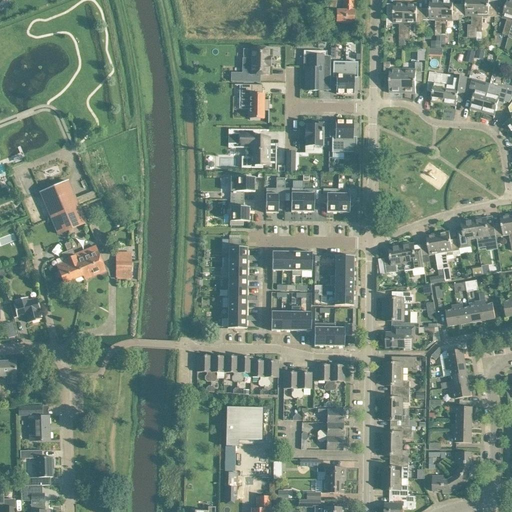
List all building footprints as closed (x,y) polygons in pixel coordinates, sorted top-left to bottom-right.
[(343,0),(343,11),(337,11),(337,23),(353,23),(353,0),(343,0)] [(429,0),(429,10),(429,20),(435,20),(435,36),(441,36),(441,0),(429,0)] [(441,0),(441,36),(446,36),(446,20),(453,21),(453,20),(459,20),(459,14),(453,14),(453,0),(441,0)] [(459,10),(459,14),(459,20),(462,20),(462,15),(465,15),(465,16),(472,17),(471,25),(468,25),(468,38),(476,38),(477,33),(477,0),(465,0),(465,11),(459,10)] [(477,0),(477,33),(478,33),(482,33),(483,17),(489,17),(489,7),(489,0),(477,0)] [(511,0),(507,0),(505,8),(502,18),(507,20),(502,35),(508,36),(511,24),(511,0)] [(386,28),(387,28),(387,23),(399,24),(399,45),(404,46),(404,40),(405,4),(394,3),(393,14),(387,14),(387,13),(386,28)] [(405,4),(404,40),(410,40),(410,24),(417,24),(417,4),(405,4)] [(429,48),(429,56),(442,57),(443,49),(429,48)] [(231,73),(231,81),(260,82),(260,74),(268,75),(268,66),(269,66),(270,58),(268,58),(268,50),(252,49),(252,59),(243,58),(242,73),(231,73)] [(418,50),(418,61),(425,61),(426,50),(418,50)] [(468,50),(467,57),(473,58),(475,52),(468,50)] [(475,58),(483,59),(484,51),(476,50),(475,58)] [(306,70),(306,91),(322,91),(322,84),(321,81),(324,80),(324,79),(330,79),(330,69),(327,66),(328,56),(311,56),(311,57),(314,57),(314,65),(306,69),(306,70)] [(333,62),(333,78),(336,78),(336,91),(336,94),(344,94),(344,62),(333,62)] [(344,62),(344,94),(354,94),(354,91),(354,78),(357,78),(357,77),(358,62),(344,62)] [(403,69),(402,92),(415,93),(415,94),(416,94),(416,72),(422,72),(422,63),(416,63),(415,70),(403,69)] [(403,69),(400,69),(390,69),(389,93),(390,93),(390,92),(402,92),(403,69)] [(428,83),(429,83),(429,80),(434,81),(431,106),(432,102),(444,104),(446,85),(440,84),(442,74),(429,72),(428,83)] [(446,85),(444,104),(455,106),(455,109),(456,109),(458,92),(464,93),(466,83),(466,78),(454,76),(448,75),(446,85)] [(472,79),(471,84),(468,94),(474,95),(469,112),(470,112),(471,109),(482,112),(490,84),(472,79)] [(235,85),(234,86),(241,86),(241,107),(250,107),(249,119),(264,119),(264,111),(267,111),(268,111),(268,123),(269,99),(268,99),(268,100),(267,100),(264,100),(264,94),(262,94),(262,84),(262,85),(252,85),(235,85)] [(490,84),(482,112),(494,115),(493,119),(494,119),(498,102),(504,104),(505,102),(509,103),(511,99),(511,96),(511,90),(508,89),(508,88),(490,84)] [(511,118),(502,125),(502,126),(505,124),(511,134),(511,133),(511,118)] [(332,137),(331,153),(344,153),(345,121),(335,121),(335,124),(335,137),(332,137)] [(345,121),(344,153),(356,153),(356,138),(356,137),(353,137),(353,124),(353,121),(345,121)] [(305,145),(305,151),(313,151),(313,147),(322,147),(322,146),(322,132),(323,132),(323,129),(322,129),(322,123),(313,123),(313,125),(307,125),(307,130),(305,130),(305,139),(307,140),(307,145),(305,145)] [(239,130),(239,142),(251,142),(251,148),(251,157),(241,157),(241,168),(262,168),(262,165),(268,166),(268,165),(276,165),(276,146),(268,146),(268,139),(262,139),(262,138),(260,138),(260,130),(239,130)] [(286,152),(286,173),(295,173),(295,152),(286,152)] [(231,192),(231,199),(243,200),(244,192),(255,192),(255,178),(236,177),(231,178),(231,182),(231,192)] [(266,194),(266,213),(278,214),(278,201),(285,201),(285,179),(276,178),(276,189),(266,189),(266,194)] [(41,193),(51,218),(62,214),(78,207),(67,181),(41,193)] [(291,193),(291,212),(302,212),(303,190),(303,188),(291,188),(291,193)] [(321,195),(321,203),(326,203),(326,213),(338,213),(338,189),(323,189),(323,195),(321,195)] [(338,189),(338,213),(349,213),(349,204),(354,204),(356,204),(356,189),(354,189),(351,189),(338,189)] [(303,190),(302,212),(314,213),(314,203),(321,203),(321,195),(320,195),(320,190),(314,190),(303,190)] [(230,207),(230,222),(230,226),(243,226),(243,222),(249,222),(249,208),(243,207),(243,200),(231,199),(230,207)] [(78,207),(62,214),(68,230),(85,223),(78,207)] [(62,214),(51,218),(58,234),(68,230),(62,214)] [(494,225),(495,230),(496,237),(503,235),(503,236),(509,235),(511,251),(511,250),(511,217),(511,214),(500,216),(501,224),(494,225)] [(481,218),(474,219),(477,238),(484,237),(485,244),(497,243),(496,239),(496,237),(495,230),(488,231),(486,219),(481,219),(481,218)] [(457,236),(459,244),(459,249),(471,247),(470,239),(477,238),(474,219),(467,220),(467,222),(462,223),(464,235),(457,236)] [(449,232),(438,234),(444,272),(449,271),(447,259),(453,258),(453,256),(460,255),(459,249),(459,244),(451,246),(449,232)] [(430,256),(436,255),(439,276),(429,277),(430,284),(440,282),(445,281),(444,272),(438,234),(426,236),(430,256)] [(229,254),(228,258),(248,258),(247,261),(253,261),(253,256),(248,256),(248,248),(240,248),(241,239),(229,239),(229,248),(229,254)] [(65,262),(57,266),(64,283),(83,275),(75,255),(69,242),(65,244),(67,251),(62,253),(65,262)] [(401,245),(404,264),(405,271),(424,268),(422,255),(416,256),(414,244),(409,245),(409,243),(401,245)] [(386,274),(396,272),(398,272),(397,265),(404,264),(401,245),(394,246),(394,247),(389,248),(391,260),(384,261),(386,274)] [(96,247),(75,255),(83,275),(84,280),(106,271),(96,247)] [(131,278),(131,261),(131,252),(116,252),(116,278),(131,278)] [(272,252),(272,271),(282,271),(282,252),(272,252)] [(282,252),(282,271),(292,271),(292,252),(282,252)] [(292,271),(292,276),(301,276),(301,271),(302,271),(302,252),(292,252),(292,271)] [(302,271),(302,277),(311,278),(311,272),(312,253),(302,252),(302,271)] [(335,257),(335,266),(354,267),(354,257),(335,257)] [(228,258),(228,268),(247,268),(247,261),(248,258),(228,258)] [(482,268),(483,275),(490,274),(489,271),(488,265),(481,266),(482,268)] [(335,266),(335,276),(354,277),(354,267),(335,266)] [(228,268),(228,278),(247,278),(247,276),(247,268),(228,268)] [(482,268),(473,269),(474,277),(483,275),(482,268)] [(10,303),(7,293),(1,278),(6,276),(4,269),(0,270),(0,288),(2,294),(5,304),(10,303)] [(228,278),(228,288),(247,288),(247,281),(252,281),(252,276),(247,276),(247,278),(228,278)] [(330,276),(330,286),(334,286),(353,286),(354,277),(335,276),(330,276)] [(334,286),(334,296),(352,296),(353,296),(353,286),(334,286)] [(228,288),(228,298),(247,299),(247,301),(252,301),(252,296),(247,296),(247,288),(228,288)] [(385,298),(385,310),(411,310),(411,303),(413,303),(413,295),(411,295),(411,292),(407,292),(397,292),(397,299),(385,298)] [(334,296),(334,306),(353,306),(353,296),(352,296),(334,296)] [(28,323),(41,320),(39,312),(41,311),(37,299),(28,301),(27,298),(15,301),(15,304),(14,305),(17,318),(26,315),(28,323)] [(228,298),(228,308),(247,309),(247,301),(247,299),(228,298)] [(486,305),(486,301),(480,302),(484,321),(495,319),(493,304),(486,305)] [(475,307),(469,308),(472,323),(484,321),(480,302),(475,302),(475,307)] [(463,304),(457,305),(460,325),(472,323),(469,308),(463,309),(463,304)] [(446,311),(447,317),(448,327),(460,325),(457,305),(452,306),(452,310),(446,311)] [(228,308),(227,318),(247,319),(246,321),(252,321),(252,315),(247,315),(247,309),(228,308)] [(411,310),(385,310),(385,321),(394,321),(394,327),(415,328),(419,328),(419,323),(411,323),(411,310)] [(435,310),(427,310),(428,318),(431,320),(433,319),(434,322),(436,322),(435,310)] [(271,329),(271,331),(281,331),(281,312),(271,312),(271,329)] [(281,312),(281,331),(291,331),(291,312),(281,312)] [(291,312),(291,331),(301,331),(301,312),(291,312)] [(301,312),(301,331),(311,332),(311,313),(301,312)] [(227,318),(227,329),(246,329),(246,321),(247,319),(227,318)] [(314,327),(314,347),(324,347),(324,328),(314,327)] [(415,328),(394,327),(394,333),(387,333),(386,348),(405,348),(405,338),(415,338),(415,328)] [(438,328),(432,327),(427,327),(425,328),(425,332),(435,332),(436,332),(437,338),(440,338),(438,328)] [(324,328),(324,347),(334,347),(334,328),(324,328)] [(334,328),(334,347),(344,347),(344,336),(344,328),(334,328)] [(440,348),(431,356),(436,360),(444,352),(440,348)] [(445,359),(445,365),(465,362),(463,350),(448,352),(448,356),(449,359),(445,359)] [(197,372),(207,373),(207,375),(205,376),(205,380),(207,382),(210,382),(211,356),(197,356),(197,372)] [(211,356),(210,382),(214,382),(217,380),(217,377),(215,375),(215,372),(224,373),(224,356),(211,356)] [(224,356),(224,373),(234,373),(234,375),(232,377),(232,380),(234,382),(237,382),(238,357),(224,356)] [(238,357),(237,382),(241,382),(243,380),(244,377),(242,375),(242,373),(251,373),(251,361),(252,357),(238,357)] [(384,363),(384,374),(403,375),(403,368),(416,368),(416,367),(416,357),(396,357),(396,363),(384,363)] [(0,376),(8,376),(8,384),(16,384),(15,361),(0,361),(0,376)] [(251,361),(251,373),(251,377),(261,377),(260,380),(259,381),(259,384),(261,387),(264,387),(265,361),(251,361)] [(265,361),(264,387),(268,387),(270,385),(270,382),(268,380),(268,378),(278,378),(278,361),(265,361)] [(465,362),(445,365),(446,370),(450,370),(451,376),(467,373),(465,362)] [(317,365),(317,375),(317,381),(326,382),(326,384),(324,386),(324,389),(326,391),(330,391),(330,365),(317,365)] [(330,365),(330,391),(334,391),(336,389),(336,386),(334,384),(334,382),(344,382),(344,365),(330,365)] [(298,373),(284,372),(284,389),(293,389),(293,391),(291,393),(291,396),(293,398),(297,399),(298,373)] [(298,373),(297,399),(301,399),(303,396),(303,393),(302,392),(302,389),(311,389),(311,383),(311,373),(298,373)] [(452,382),(442,383),(443,389),(449,388),(469,385),(467,373),(451,376),(452,382)] [(403,375),(384,374),(384,386),(396,386),(396,392),(410,392),(410,381),(403,381),(403,375)] [(469,385),(449,388),(449,394),(454,393),(455,399),(461,398),(471,397),(469,385)] [(409,403),(410,392),(396,392),(391,392),(391,398),(384,398),(383,409),(402,409),(402,403),(409,403)] [(35,436),(35,441),(49,441),(49,416),(42,417),(42,406),(18,407),(18,416),(32,415),(32,436),(35,436)] [(226,407),(225,446),(239,446),(239,440),(263,441),(263,408),(226,407)] [(473,408),(446,407),(446,411),(453,411),(453,413),(457,413),(457,419),(472,420),(473,408)] [(327,414),(327,423),(343,423),(343,410),(318,409),(318,414),(319,416),(323,416),(325,414),(327,414)] [(402,409),(383,409),(383,420),(391,421),(391,427),(395,427),(416,427),(416,422),(414,420),(409,420),(409,410),(402,409)] [(452,425),(452,431),(472,431),(472,420),(457,419),(456,425),(452,425)] [(317,432),(317,437),(343,437),(343,423),(327,423),(327,433),(324,433),(323,431),(319,431),(317,432)] [(416,430),(416,427),(395,427),(395,433),(383,432),(383,444),(402,444),(402,438),(412,438),(412,430),(416,430)] [(452,431),(452,436),(456,437),(456,443),(462,443),(472,444),(472,431),(452,431)] [(343,437),(317,437),(317,440),(319,442),(322,442),(324,441),(327,441),(326,450),(343,451),(343,437)] [(402,444),(383,444),(383,455),(395,456),(395,461),(409,462),(409,451),(402,451),(402,444)] [(42,451),(28,451),(28,458),(36,458),(37,478),(21,479),(21,486),(45,486),(45,478),(53,477),(52,465),(54,465),(54,459),(52,459),(52,458),(42,458),(42,451)] [(460,468),(458,472),(469,478),(473,471),(473,463),(470,463),(470,458),(471,458),(471,453),(456,453),(456,463),(460,463),(460,468)] [(415,497),(408,496),(409,462),(395,461),(395,467),(383,467),(382,490),(392,490),(392,497),(415,497)] [(345,481),(346,468),(323,467),(323,466),(317,466),(317,472),(325,472),(325,480),(343,481),(345,481)] [(456,476),(452,478),(458,489),(465,485),(469,478),(458,472),(456,476)] [(433,476),(433,482),(433,492),(438,492),(438,490),(443,490),(443,493),(451,493),(458,489),(452,478),(448,481),(443,481),(443,476),(433,476)] [(343,481),(325,480),(323,480),(322,494),(343,494),(343,481)] [(2,487),(0,486),(0,511),(12,511),(12,508),(15,508),(15,499),(2,499),(2,487)] [(256,508),(251,508),(251,511),(270,511),(270,508),(270,496),(256,496),(256,508)] [(402,511),(403,508),(415,509),(415,497),(392,497),(392,504),(385,504),(385,511),(402,511)]
